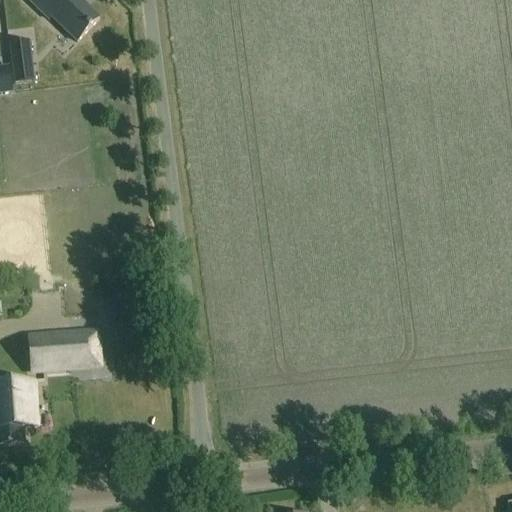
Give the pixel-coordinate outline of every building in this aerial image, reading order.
[(85,0),(26,0),(50,22),(52,19),(78,45),(99,23),(81,6),(86,1),(85,0)] [(30,43),(8,46),(12,75),(33,72),(30,43)] [(0,69),(0,96),(13,95),(9,69),(0,69)] [(114,325),(135,324),(133,285),(112,286),(114,325)] [(29,336),(32,370),(98,365),(95,331),(29,336)] [(25,428),(39,427),(35,379),(0,381),(0,445),(26,444),(25,428)]
